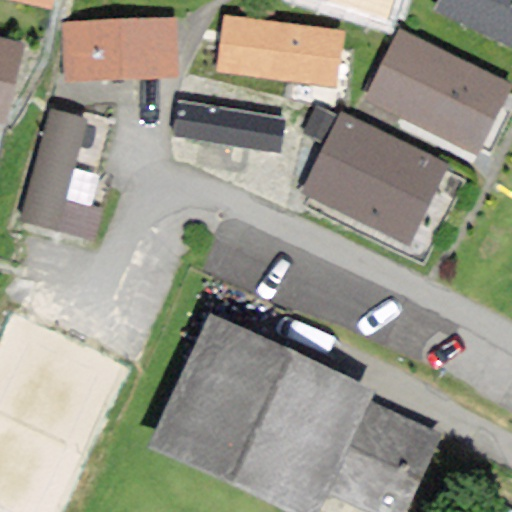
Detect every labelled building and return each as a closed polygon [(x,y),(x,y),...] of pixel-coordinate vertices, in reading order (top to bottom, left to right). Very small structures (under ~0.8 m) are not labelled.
[(345,0),(383,11),(386,0),(345,0)] [(503,38),(511,19),(511,0),(441,0),(438,7),(503,38)] [(336,36),(231,22),(225,68),(330,81),(336,36)] [(365,97),(483,152),(511,89),(511,75),(399,24),(365,97)] [(71,32),(73,73),(169,69),(167,28),(71,32)] [(0,104),(13,50),(0,47),(0,104)] [(180,103),(174,137),(278,154),(284,119),(180,103)] [(25,205),(28,211),(55,220),(61,216),(90,125),(54,114),(25,205)] [(437,167),(346,122),(312,191),(403,236),(437,167)] [(391,509),(424,441),(220,345),(177,436),(304,495),(315,473),(391,509)]
